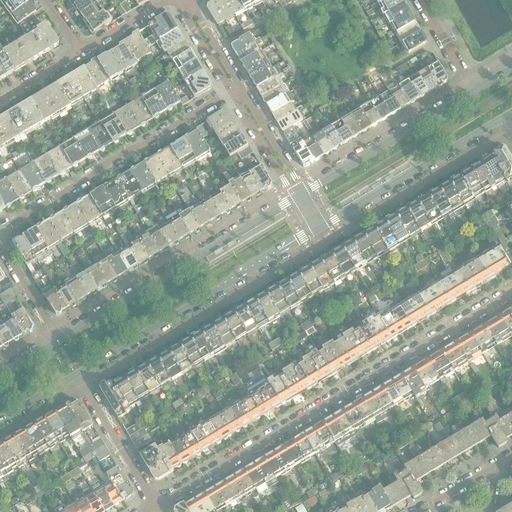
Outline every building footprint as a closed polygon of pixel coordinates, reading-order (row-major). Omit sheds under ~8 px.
[(11,15),(29,3),(26,0),(13,0),(5,6),(11,15)] [(80,17),(97,5),(93,0),(83,0),(73,8),(80,17)] [(235,16),(226,0),(218,0),(215,2),(225,21),(235,16)] [(244,10),(238,0),(226,0),(235,16),(244,10)] [(254,5),(251,0),(238,0),(244,10),(254,5)] [(386,14),(404,4),(401,0),(389,0),(381,5),(384,10),(380,11),(383,16),(386,14)] [(126,14),(120,5),(118,2),(113,5),(122,17),(126,14)] [(131,11),(125,2),(120,5),(126,14),(131,11)] [(225,21),(215,2),(208,6),(208,9),(218,25),(225,21)] [(33,14),(36,12),(33,8),(32,6),(31,4),(29,3),(11,15),(18,24),(24,20),(33,14)] [(409,14),(407,10),(407,8),(406,6),(404,5),(404,4),(386,14),(392,24),(409,14)] [(86,26),(105,12),(101,8),(100,9),(97,5),(80,17),(86,26)] [(104,27),(110,23),(111,22),(105,12),(86,26),(92,34),(102,27),(102,28),(104,26),(104,27)] [(34,21),(36,19),(33,14),(24,20),(28,25),(34,21)] [(415,24),(412,20),(412,18),(411,15),(409,14),(392,24),(389,25),(393,31),(395,30),(397,34),(415,24)] [(177,30),(169,17),(166,16),(150,25),(159,41),(177,30)] [(58,42),(50,31),(46,24),(39,29),(34,21),(28,25),(33,35),(45,54),(58,46),(58,42)] [(243,30),(250,26),(248,22),(241,26),(243,30)] [(403,43),(420,33),(418,29),(418,27),(417,25),(415,24),(397,34),(403,43)] [(184,42),(182,38),(182,36),(180,32),(178,31),(177,30),(159,41),(159,42),(157,43),(159,47),(160,46),(164,53),(166,52),(166,53),(184,42)] [(150,53),(138,32),(133,35),(133,38),(125,42),(137,61),(150,53)] [(425,43),(426,42),(421,33),(420,33),(403,43),(408,54),(425,43)] [(14,72),(45,54),(33,35),(3,53),(14,72)] [(236,55),(254,44),(249,35),(232,45),(231,46),(231,47),(236,55)] [(137,61),(125,42),(120,45),(120,48),(112,53),(124,72),(138,63),(137,61)] [(172,62),(190,51),(188,48),(188,46),(186,43),(185,42),(184,42),(166,53),(172,62)] [(242,63),(259,52),(254,44),(236,55),(238,58),(238,60),(239,61),(241,62),(242,63)] [(14,72),(3,53),(0,47),(0,64),(7,76),(14,72)] [(178,72),(196,62),(196,60),(194,57),(193,56),(190,51),(172,62),(178,72)] [(124,72),(112,53),(109,52),(106,54),(106,57),(98,61),(109,80),(113,85),(117,82),(114,77),(124,72)] [(247,72),(264,61),(259,52),(242,63),(242,64),(242,66),(243,68),(245,69),(247,72)] [(97,88),(109,80),(98,61),(95,61),(92,63),(92,65),(84,70),(96,91),(103,103),(108,100),(102,91),(100,90),(99,91),(97,88)] [(252,80),(270,70),(264,61),(247,72),(248,75),(249,77),(249,78),(251,79),(252,80)] [(184,83),(202,72),(202,70),(201,67),(199,66),(196,62),(178,72),(184,83)] [(447,80),(438,63),(427,69),(438,87),(438,88),(446,83),(447,80)] [(404,74),(400,67),(396,69),(399,73),(400,72),(402,75),(404,74)] [(438,87),(427,69),(418,74),(428,93),(429,92),(431,92),(433,91),(434,89),(438,87)] [(70,106),(96,91),(84,70),(74,76),(73,78),(71,80),(68,80),(58,85),(70,106)] [(257,89),(275,78),(270,70),(252,80),(252,81),(252,83),(253,85),(255,86),(257,89)] [(210,89),(211,86),(202,72),(184,83),(188,88),(186,89),(192,100),(210,89)] [(280,87),(277,83),(281,80),(280,79),(284,77),(282,74),(277,77),(275,78),(257,89),(259,92),(259,94),(260,96),(261,96),(262,97),(280,87)] [(428,93),(418,74),(408,80),(419,98),(421,98),(423,97),(424,95),(428,93)] [(419,98),(408,80),(398,86),(409,104),(410,104),(412,104),(414,102),(415,101),(419,98)] [(180,103),(179,101),(168,83),(155,91),(167,111),(169,111),(171,110),(172,108),(180,103)] [(45,121),(70,106),(58,85),(48,91),(49,91),(47,94),(45,95),(42,95),(32,101),(45,121)] [(122,92),(120,94),(122,96),(123,99),(124,100),(136,92),(135,90),(133,87),(133,86),(122,92)] [(409,104),(398,86),(389,92),(400,110),(400,109),(402,109),(404,108),(405,106),(409,104)] [(267,106),(285,95),(280,87),(262,97),(263,98),(263,100),(264,102),(265,103),(267,106)] [(167,111),(155,91),(141,99),(153,119),(156,119),(158,118),(158,116),(167,111)] [(400,110),(389,92),(379,97),(390,115),(391,115),(393,115),(395,114),(396,112),(400,110)] [(272,115),(290,104),(285,95),(267,106),(269,109),(269,111),(270,113),(272,114),(272,115)] [(380,121),(370,103),(365,95),(362,96),(365,102),(366,101),(368,104),(360,109),(371,127),(373,127),(376,125),(377,124),(380,121)] [(390,115),(379,97),(378,95),(374,97),(376,100),(370,103),(380,121),(381,121),(383,121),(385,120),(386,118),(390,115)] [(186,97),(179,101),(180,103),(182,106),(189,102),(186,97)] [(153,119),(141,99),(128,107),(140,127),(142,128),(145,126),(145,124),(153,119)] [(19,137),(45,121),(32,101),(23,106),(23,107),(22,109),(20,110),(19,110),(16,111),(16,110),(7,116),(19,137)] [(278,123),(303,108),(301,106),(294,110),(290,104),(272,115),(273,115),(273,117),(274,119),(276,120),(278,123)] [(371,127),(360,109),(358,105),(353,108),(356,111),(351,115),(362,133),(364,133),(366,131),(367,130),(371,127)] [(140,127),(128,107),(115,115),(127,135),(129,136),(131,134),(132,132),(140,127)] [(293,129),(298,126),(297,123),(300,121),(298,117),(302,114),(302,113),(305,110),(304,108),(303,108),(278,123),(279,126),(279,128),(280,130),(282,131),(283,133),(283,135),(289,144),(298,138),(293,129)] [(236,127),(227,113),(224,112),(208,121),(218,138),(236,127)] [(127,135),(115,115),(101,123),(113,143),(115,144),(118,142),(118,140),(127,135)] [(362,133),(351,115),(341,120),(352,139),(352,138),(354,138),(356,137),(357,135),(362,133)] [(0,148),(19,137),(7,116),(0,120),(0,148)] [(352,139),(341,120),(332,126),(343,144),(345,144),(347,143),(348,141),(352,139)] [(113,143),(101,123),(87,131),(99,151),(100,151),(102,152),(104,150),(105,148),(113,143)] [(207,135),(201,125),(196,128),(198,132),(202,138),(207,135)] [(343,144),(332,126),(322,132),(333,150),(335,150),(337,149),(338,147),(343,144)] [(224,148),(242,137),(239,133),(239,131),(237,128),(236,127),(218,138),(224,148)] [(99,151),(87,131),(73,140),(85,160),(86,159),(88,160),(91,158),(91,156),(99,151)] [(209,151),(204,142),(202,138),(198,132),(190,137),(188,136),(185,138),(185,140),(184,140),(196,160),(209,151)] [(333,150),(322,132),(312,138),(323,156),(324,156),(326,156),(328,154),(329,153),(333,150)] [(238,153),(248,147),(245,143),(245,141),(244,138),(242,137),(224,148),(230,158),(238,153)] [(313,163),(302,144),(298,138),(289,144),(303,167),(306,168),(313,163)] [(323,156),(312,138),(302,144),(313,163),(318,160),(319,158),(323,156)] [(85,160),(73,140),(60,148),(72,168),(73,167),(75,168),(77,166),(78,164),(85,160)] [(196,160),(184,140),(176,145),(174,144),(172,146),(171,148),(183,168),(196,160)] [(241,160),(252,153),(249,147),(248,148),(248,147),(238,153),(241,160)] [(511,160),(505,149),(503,147),(495,151),(496,154),(495,155),(491,157),(511,190),(511,179),(511,178),(511,160)] [(59,176),(47,156),(38,161),(33,153),(32,154),(29,148),(27,149),(25,150),(29,156),(46,184),(46,183),(48,184),(51,183),(51,180),(59,176)] [(72,168),(60,148),(47,156),(59,176),(60,175),(62,176),(64,174),(64,172),(72,168)] [(183,168),(171,148),(163,153),(161,152),(158,154),(158,156),(157,156),(169,176),(183,168)] [(46,184),(29,156),(26,158),(30,166),(20,172),(32,192),(33,191),(35,192),(37,191),(38,189),(46,184)] [(169,176),(157,156),(149,161),(147,160),(145,162),(144,164),(155,184),(169,176)] [(495,187),(505,181),(511,192),(511,196),(504,201),(506,206),(511,202),(511,190),(491,157),(491,158),(488,160),(485,158),(481,160),(482,164),(495,187)] [(155,184),(144,164),(136,169),(134,169),(131,170),(131,172),(142,192),(155,184)] [(497,190),(495,187),(482,164),(478,166),(475,164),(471,167),(471,170),(484,192),(490,188),(493,192),(497,190)] [(272,185),(261,167),(260,166),(249,172),(261,192),(266,189),(268,190),(271,189),(271,186),(272,185)] [(484,192),(471,170),(468,172),(465,170),(461,173),(461,176),(474,198),(484,192)] [(32,192),(20,172),(6,180),(18,200),(19,200),(21,200),(24,199),(24,197),(32,192)] [(142,192),(131,172),(122,177),(120,177),(118,178),(118,180),(117,180),(129,200),(140,193),(144,199),(146,198),(142,192)] [(251,198),(240,178),(233,182),(226,172),(223,174),(229,184),(241,204),(245,201),(247,202),(250,201),(250,198),(251,198)] [(261,192),(249,172),(240,178),(251,198),(255,195),(258,196),(260,195),(260,192),(261,192)] [(474,198),(461,176),(457,179),(453,177),(450,179),(450,183),(463,205),(474,198)] [(18,200),(6,180),(0,183),(0,200),(5,208),(6,208),(8,208),(10,207),(11,205),(18,200)] [(129,200),(117,180),(109,185),(107,185),(104,186),(104,188),(103,189),(115,208),(129,200)] [(197,185),(194,180),(188,184),(191,189),(197,185)] [(463,205),(450,183),(446,185),(443,183),(439,185),(439,189),(452,211),(463,205)] [(241,204),(229,184),(219,190),(231,210),(235,207),(237,209),(240,207),(240,205),(241,204)] [(115,208),(103,189),(96,193),(93,193),(91,194),(91,196),(90,197),(102,216),(115,208)] [(452,211),(439,189),(435,192),(432,190),(429,192),(429,196),(428,196),(441,218),(447,214),(451,219),(456,216),(452,211)] [(231,210),(219,190),(209,197),(220,216),(225,213),(227,215),(230,213),(230,211),(231,210)] [(176,197),(174,192),(167,196),(170,200),(176,197)] [(210,223),(198,203),(193,206),(187,195),(186,196),(185,194),(181,197),(188,209),(200,229),(204,226),(206,227),(209,225),(209,223),(210,223)] [(441,218),(428,196),(424,198),(421,196),(418,198),(418,202),(417,202),(431,224),(441,218)] [(102,216),(90,197),(82,201),(80,201),(78,202),(77,204),(89,224),(99,217),(102,222),(104,220),(102,216)] [(220,216),(209,197),(198,203),(210,223),(214,220),(217,221),(219,219),(219,217),(220,216)] [(137,213),(150,205),(147,200),(134,208),(137,213)] [(499,210),(506,206),(504,201),(496,206),(499,210)] [(431,224),(417,202),(414,205),(410,203),(407,205),(407,209),(420,231),(431,224)] [(89,224),(77,204),(69,210),(66,209),(64,210),(64,212),(63,213),(75,232),(89,224)] [(200,229),(188,209),(182,213),(179,208),(175,211),(178,215),(189,235),(194,232),(196,233),(199,232),(199,229),(200,229)] [(420,231),(407,209),(403,211),(399,209),(396,211),(396,215),(409,238),(420,231)] [(75,232),(63,213),(55,218),(53,217),(51,218),(50,221),(61,240),(75,232)] [(139,221),(136,215),(129,219),(133,225),(139,221)] [(189,235),(178,215),(167,221),(179,241),(184,238),(186,239),(189,238),(188,235),(189,235)] [(409,238),(396,215),(392,218),(388,216),(385,218),(385,222),(398,244),(409,238)] [(61,240),(50,221),(42,226),(40,225),(37,227),(37,229),(36,229),(48,248),(56,243),(64,256),(69,253),(61,240)] [(179,241),(167,221),(157,228),(169,247),(173,244),(176,246),(178,244),(178,241),(179,241)] [(398,244),(385,222),(381,224),(378,222),(374,224),(375,228),(374,228),(388,252),(389,252),(388,250),(398,244)] [(500,232),(498,229),(496,226),(489,230),(491,233),(493,236),(495,235),(500,232)] [(169,247),(157,228),(147,234),(159,253),(163,250),(165,252),(168,250),(168,248),(169,247)] [(388,252),(374,228),(370,231),(367,229),(364,231),(364,235),(363,235),(378,259),(377,257),(382,253),(384,255),(388,252)] [(48,248),(36,229),(28,234),(26,233),(24,235),(23,237),(35,256),(48,248)] [(147,234),(141,237),(137,240),(148,260),(153,257),(155,258),(158,256),(158,254),(159,253),(147,234)] [(378,259),(363,235),(359,237),(356,235),(353,237),(353,241),(367,265),(366,263),(372,260),(373,262),(378,259)] [(452,236),(442,242),(443,244),(445,248),(451,244),(456,242),(452,236)] [(35,256),(23,237),(20,239),(18,238),(14,241),(13,244),(16,249),(27,266),(37,260),(35,256)] [(148,260),(137,240),(129,244),(127,241),(125,243),(127,246),(138,265),(143,263),(145,264),(148,263),(147,260),(148,260)] [(367,265),(353,241),(349,244),(345,242),(342,244),(342,248),(356,272),(356,271),(355,270),(361,266),(362,268),(367,265)] [(441,242),(434,246),(437,251),(444,247),(441,242)] [(510,249),(506,242),(501,245),(505,251),(510,249)] [(138,265),(127,246),(116,252),(128,272),(132,269),(134,270),(137,269),(137,266),(138,265)] [(511,266),(499,246),(478,258),(491,280),(496,277),(495,275),(511,266)] [(471,247),(467,249),(472,257),(475,255),(471,247)] [(356,272),(342,248),(338,250),(334,248),(331,250),(331,254),(345,278),(346,278),(345,276),(350,273),(351,275),(356,272)] [(445,248),(437,252),(444,264),(449,261),(452,260),(445,248)] [(54,259),(49,251),(44,254),(49,262),(54,259)] [(116,252),(109,256),(106,258),(118,278),(122,275),(124,276),(127,275),(127,272),(128,272),(116,252)] [(345,278),(331,254),(327,257),(324,255),(320,257),(320,261),(334,282),(339,279),(340,281),(345,278)] [(118,278),(106,258),(95,265),(107,284),(112,281),(114,283),(117,281),(117,278),(118,278)] [(491,280),(478,258),(458,271),(471,292),(476,289),(475,287),(484,282),(486,283),(491,280)] [(334,282),(320,261),(316,263),(313,261),(310,263),(310,267),(309,267),(324,291),(323,289),(328,286),(329,288),(335,285),(334,282)] [(424,261),(414,267),(418,272),(428,266),(424,261)] [(107,284),(95,265),(86,271),(97,290),(101,287),(104,289),(106,287),(106,285),(107,284)] [(324,291),(309,267),(305,270),(302,268),(299,270),(299,274),(298,274),(313,298),(313,297),(312,296),(317,292),(319,294),(324,291)] [(67,309),(66,309),(55,289),(53,286),(51,287),(50,285),(46,287),(42,280),(44,278),(48,276),(44,269),(36,273),(32,275),(33,276),(33,277),(56,315),(57,314),(58,315),(67,309)] [(97,290),(86,271),(75,277),(86,296),(91,294),(93,295),(96,293),(96,291),(97,290)] [(471,292),(458,271),(438,282),(451,304),(456,301),(455,299),(457,298),(465,294),(466,295),(471,292)] [(313,298),(298,274),(295,276),(291,274),(288,276),(288,280),(301,302),(307,299),(308,301),(313,298)] [(86,296),(75,277),(65,283),(77,303),(81,300),(83,301),(86,299),(86,297),(86,296)] [(301,302),(288,280),(284,283),(280,281),(277,283),(277,287),(290,309),(301,302)] [(416,290),(411,282),(406,286),(411,294),(416,290)] [(451,304),(438,282),(418,294),(431,316),(436,313),(436,311),(437,310),(445,305),(446,307),(451,304)] [(77,303),(65,283),(55,289),(66,309),(71,306),(73,307),(76,306),(76,303),(77,303)] [(290,309),(277,287),(273,289),(269,287),(266,289),(266,293),(279,315),(290,309)] [(14,297),(10,290),(9,291),(4,293),(0,295),(0,298),(3,304),(14,297)] [(377,300),(373,292),(366,296),(371,304),(377,300)] [(279,315),(266,293),(262,296),(259,294),(255,296),(256,300),(255,300),(268,322),(279,315)] [(431,316),(418,294),(399,306),(411,328),(416,325),(416,323),(417,322),(425,317),(427,319),(431,316)] [(411,328),(399,306),(392,296),(390,297),(394,304),(389,307),(391,311),(379,318),(392,340),(396,337),(396,335),(404,330),(405,329),(407,331),(411,328)] [(268,322),(255,300),(251,302),(248,300),(245,302),(245,306),(244,306),(258,328),(268,322)] [(33,328),(20,306),(13,310),(15,313),(11,315),(23,335),(27,332),(30,333),(32,332),(32,329),(33,328)] [(258,328),(244,306),(240,309),(237,307),(234,309),(234,313),(247,335),(258,328)] [(511,336),(511,308),(508,310),(508,312),(499,317),(511,337),(511,336)] [(321,312),(317,315),(321,322),(325,319),(326,319),(321,312)] [(247,335),(234,313),(230,315),(226,313),(223,315),(223,319),(223,320),(236,341),(247,335)] [(392,340),(379,318),(375,321),(370,313),(365,316),(368,321),(367,321),(381,344),(385,341),(387,343),(392,340)] [(23,335),(11,315),(1,321),(13,341),(14,340),(16,342),(19,340),(19,337),(23,335)] [(511,337),(499,317),(497,316),(494,318),(493,320),(485,325),(497,345),(511,337)] [(236,341),(223,320),(219,322),(215,320),(212,322),(212,326),(225,348),(236,341)] [(307,321),(300,325),(303,331),(314,324),(312,320),(308,322),(307,321)] [(13,341),(1,321),(0,321),(0,343),(2,347),(3,347),(6,348),(8,346),(8,344),(13,341)] [(381,344),(367,321),(363,324),(365,326),(359,330),(372,352),(376,349),(376,347),(381,344)] [(497,345),(485,325),(484,326),(482,325),(479,327),(479,329),(470,334),(482,354),(497,345)] [(225,348),(212,326),(208,328),(205,326),(202,328),(202,332),(201,332),(214,354),(225,348)] [(312,327),(305,331),(308,336),(315,332),(312,327)] [(361,356),(347,333),(345,330),(335,336),(339,342),(352,364),(357,361),(356,359),(361,356)] [(372,352),(359,330),(354,333),(353,330),(347,333),(361,356),(365,353),(367,355),(372,352)] [(305,331),(295,337),(298,342),(308,336),(305,331)] [(214,354),(201,332),(197,335),(194,333),(191,335),(191,339),(190,339),(204,361),(214,354)] [(482,354),(470,334),(468,334),(465,336),(464,338),(456,343),(468,363),(482,354)] [(204,361),(190,339),(186,341),(183,339),(180,341),(180,345),(193,367),(204,361)] [(352,364),(339,342),(334,345),(332,342),(327,345),(341,368),(345,365),(347,367),(352,364)] [(468,363),(456,343),(453,342),(451,344),(450,346),(442,351),(454,371),(468,363)] [(193,367),(180,345),(176,348),(172,346),(169,348),(169,352),(182,374),(193,367)] [(341,368),(327,345),(323,348),(324,351),(319,354),(332,376),(337,373),(336,371),(341,368)] [(332,376),(319,354),(316,348),(306,354),(307,357),(321,380),(325,377),(327,379),(332,376)] [(454,371),(442,351),(441,352),(439,351),(436,353),(436,355),(427,360),(439,380),(454,371)] [(182,374),(169,352),(165,354),(161,352),(158,354),(158,358),(171,380),(182,374)] [(250,364),(245,355),(241,358),(246,366),(250,364)] [(259,367),(268,361),(265,356),(255,361),(259,367)] [(321,380),(307,357),(303,360),(304,363),(299,366),(312,388),(317,385),(316,383),(321,380)] [(171,380),(158,358),(154,361),(150,359),(147,361),(147,365),(161,387),(171,380)] [(439,380),(427,360),(424,360),(422,362),(421,364),(413,369),(425,389),(439,380)] [(479,371),(474,363),(470,366),(475,374),(479,371)] [(161,387),(147,365),(143,367),(140,365),(136,367),(137,371),(136,372),(150,393),(161,387)] [(301,392),(284,365),(275,371),(292,400),(297,397),(296,395),(301,392)] [(312,388),(299,366),(294,369),(292,366),(287,369),(285,365),(284,365),(301,392),(305,389),(307,391),(312,388)] [(425,389),(413,369),(412,369),(410,368),(407,370),(407,372),(402,375),(413,395),(415,398),(421,395),(426,392),(425,389)] [(232,375),(229,369),(224,372),(228,378),(232,375)] [(292,400),(275,371),(279,378),(274,381),(272,378),(267,381),(269,385),(281,404),(286,401),(287,403),(292,400)] [(150,393),(136,372),(132,374),(129,372),(126,374),(126,378),(125,378),(139,400),(150,393)] [(413,395),(402,375),(401,376),(399,375),(396,377),(396,379),(387,384),(386,383),(383,385),(383,387),(382,387),(393,407),(413,395)] [(139,400),(125,378),(121,380),(118,378),(113,382),(131,411),(128,406),(135,402),(142,414),(146,412),(139,400)] [(131,411),(113,382),(109,384),(104,382),(101,384),(101,389),(100,389),(103,393),(118,419),(131,411)] [(242,428),(229,409),(222,396),(215,385),(212,388),(218,398),(216,399),(224,412),(210,420),(222,440),(224,440),(227,439),(227,437),(235,432),(236,432),(238,432),(240,431),(241,429),(242,428)] [(281,404),(269,385),(254,393),(251,389),(247,391),(244,387),(240,389),(244,395),(247,392),(250,396),(261,416),(262,416),(264,417),(267,415),(267,413),(268,413),(275,408),(277,409),(280,407),(280,404),(281,404)] [(393,407),(382,387),(381,388),(379,387),(376,389),(376,391),(368,396),(366,395),(363,397),(363,399),(362,399),(373,419),(393,407)] [(496,405),(488,391),(483,394),(491,407),(490,408),(494,413),(496,412),(493,407),(496,405)] [(261,416),(250,396),(229,409),(242,428),(244,428),(247,427),(247,425),(248,425),(255,420),(257,421),(260,419),(260,417),(261,416)] [(373,419),(362,399),(361,400),(360,399),(357,401),(357,402),(348,408),(346,407),(343,409),(343,410),(342,411),(354,430),(373,419)] [(100,439),(78,401),(77,402),(76,401),(75,401),(69,404),(70,406),(68,408),(67,406),(66,406),(66,407),(83,434),(90,445),(100,439)] [(83,434),(66,407),(65,407),(64,406),(59,409),(60,412),(57,414),(56,412),(56,413),(69,435),(72,438),(73,440),(76,437),(83,434)] [(354,430),(342,411),(340,411),(337,413),(337,414),(328,419),(327,419),(324,421),(324,422),(323,423),(334,442),(337,447),(357,435),(354,430)] [(69,435),(56,413),(55,414),(54,412),(48,416),(50,418),(47,420),(46,419),(45,419),(46,419),(59,441),(60,443),(66,439),(65,438),(69,435)] [(511,435),(511,414),(507,417),(505,413),(497,418),(508,438),(511,435)] [(508,438),(497,418),(496,417),(494,418),(495,419),(489,423),(488,421),(484,424),(491,436),(498,448),(506,444),(504,440),(508,438)] [(59,441),(46,419),(45,420),(43,418),(38,422),(40,425),(37,426),(36,425),(35,425),(35,426),(49,447),(50,449),(55,446),(54,444),(59,441)] [(222,440),(210,420),(190,432),(202,452),(204,452),(207,451),(208,449),(216,444),(218,444),(220,443),(221,441),(222,440)] [(491,436),(484,424),(483,424),(482,422),(467,430),(476,445),(491,436)] [(334,442),(323,423),(322,423),(320,423),(317,424),(317,426),(309,431),(307,430),(304,432),(304,434),(303,435),(315,454),(334,442)] [(129,437),(144,428),(141,430),(138,424),(126,431),(129,437)] [(49,447),(35,426),(34,426),(33,425),(27,428),(29,431),(26,433),(25,431),(25,432),(39,454),(39,455),(44,452),(43,450),(49,447)] [(144,428),(129,437),(133,443),(147,434),(144,428)] [(476,445),(467,430),(452,440),(461,455),(476,445)] [(39,454),(25,432),(24,433),(23,431),(17,434),(19,437),(16,439),(15,437),(14,438),(28,460),(29,461),(34,458),(33,457),(39,454)] [(202,452),(190,432),(169,445),(182,464),(183,464),(185,464),(187,463),(188,461),(195,456),(196,456),(198,456),(200,455),(201,453),(202,452)] [(137,450),(151,442),(147,434),(133,443),(137,450)] [(315,454),(303,435),(302,435),(300,434),(298,436),(298,438),(289,443),(287,443),(284,444),(284,446),(283,447),(295,466),(315,454)] [(394,434),(388,437),(393,445),(398,442),(394,434)] [(28,460),(14,438),(13,439),(12,437),(7,441),(8,443),(5,445),(4,444),(18,466),(19,468),(23,465),(22,463),(28,460)] [(83,457),(103,445),(100,439),(90,445),(80,452),(83,457)] [(408,460),(403,452),(401,453),(399,450),(408,444),(410,448),(408,449),(413,457),(418,454),(417,453),(414,447),(410,440),(394,450),(403,463),(408,460)] [(461,455),(452,440),(437,449),(446,464),(461,455)] [(18,466),(4,444),(3,445),(2,443),(0,444),(0,460),(8,474),(14,471),(12,469),(18,466)] [(97,457),(107,450),(103,445),(83,457),(86,463),(97,457)] [(182,464),(169,445),(164,448),(163,446),(156,451),(169,473),(173,471),(172,470),(176,468),(178,468),(181,467),(181,465),(182,464)] [(295,466),(283,447),(282,447),(281,446),(278,448),(278,450),(269,455),(267,454),(264,456),(264,458),(263,458),(275,478),(295,466)] [(169,473),(156,451),(154,448),(140,455),(155,479),(158,480),(169,473)] [(446,464),(437,449),(421,458),(430,473),(446,464)] [(99,461),(110,455),(107,450),(97,457),(99,461)] [(422,494),(414,482),(407,470),(402,473),(403,475),(400,476),(397,470),(395,471),(384,453),(381,455),(386,463),(383,464),(389,475),(392,473),(395,477),(398,483),(408,498),(412,496),(414,499),(422,494)] [(353,461),(349,455),(344,458),(348,464),(353,461)] [(99,464),(96,458),(89,462),(92,468),(99,464)] [(278,482),(275,478),(263,458),(263,459),(261,458),(258,460),(258,462),(249,467),(247,466),(245,468),(245,470),(244,470),(255,490),(265,484),(268,489),(278,482)] [(430,473),(421,458),(405,468),(407,470),(414,482),(430,473)] [(8,474),(0,460),(0,485),(3,490),(5,488),(3,483),(11,479),(8,474)] [(359,475),(370,469),(366,464),(356,470),(359,475)] [(75,468),(69,472),(71,476),(73,479),(82,474),(78,467),(75,468)] [(132,493),(120,472),(119,472),(117,468),(107,474),(110,480),(122,500),(123,501),(125,499),(126,500),(132,496),(132,493)] [(306,476),(301,468),(297,470),(303,478),(306,476)] [(255,490),(244,470),(243,471),(241,470),(239,472),(238,473),(229,479),(228,478),(225,480),(225,482),(224,482),(235,502),(255,490)] [(333,482),(344,476),(341,471),(331,477),(333,482)] [(69,474),(61,478),(64,484),(72,479),(69,474)] [(321,490),(332,484),(329,478),(326,480),(327,482),(319,487),(321,490)] [(59,479),(52,483),(54,487),(61,483),(59,479)] [(122,500),(110,480),(106,483),(108,485),(103,488),(114,505),(115,506),(119,504),(119,502),(122,500)] [(343,486),(339,480),(332,484),(336,490),(343,486)] [(218,511),(235,502),(224,482),(223,483),(221,482),(219,483),(219,485),(210,491),(208,490),(205,492),(205,493),(204,494),(215,511),(218,511)] [(384,511),(408,498),(398,483),(383,492),(379,487),(371,492),(372,493),(368,496),(377,511),(384,511)] [(44,488),(41,489),(45,494),(46,496),(54,491),(50,484),(44,488)] [(31,494),(27,488),(19,493),(23,499),(31,494)] [(114,505),(103,488),(94,494),(91,489),(104,511),(105,511),(106,511),(110,509),(110,508),(114,505)] [(34,494),(33,494),(36,500),(45,494),(41,489),(34,494)] [(102,511),(104,511),(91,489),(82,494),(85,499),(92,511),(102,511)] [(33,494),(23,500),(27,506),(36,500),(33,494)] [(215,511),(204,494),(203,494),(202,494),(199,495),(199,497),(190,503),(188,502),(183,505),(187,511),(215,511)] [(377,511),(368,496),(361,500),(360,498),(354,502),(350,495),(348,496),(352,503),(348,506),(349,507),(347,508),(345,504),(339,507),(342,511),(377,511)] [(92,511),(85,499),(76,505),(79,511),(92,511)]
